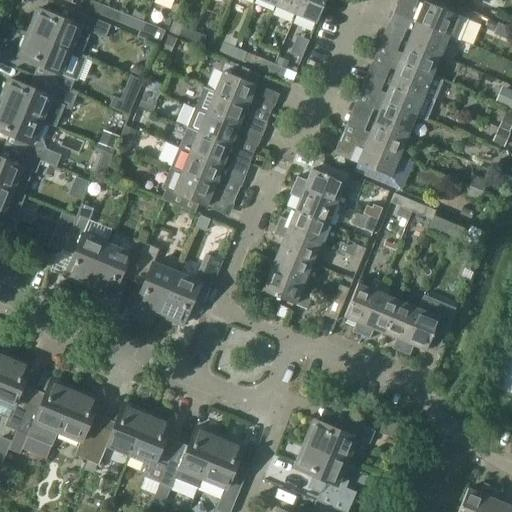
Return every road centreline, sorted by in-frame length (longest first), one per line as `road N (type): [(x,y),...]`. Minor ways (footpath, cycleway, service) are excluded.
road 1 (residential): [(218,308),(291,135),(313,121),(350,29),(382,0)]
road 2 (residential): [(158,360),(0,291)]
road 3 (residential): [(432,407),(411,386),(293,340)]
